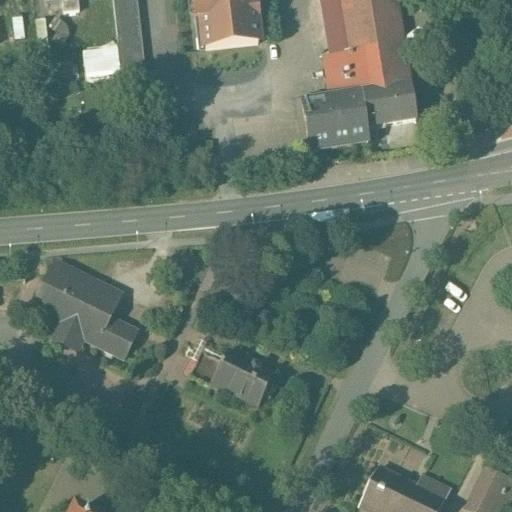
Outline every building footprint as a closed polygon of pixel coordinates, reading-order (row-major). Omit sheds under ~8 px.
[(43,0),(45,8),(62,6),(63,17),(79,15),(78,4),(77,0),(43,0)] [(136,0),(112,0),(121,80),(145,77),(136,0)] [(252,0),(197,0),(198,4),(192,4),(194,24),(201,23),(204,53),(258,47),(255,22),(256,22),(255,20),(254,20),(253,11),(254,11),(254,10),(252,0)] [(359,97),(364,132),(390,128),(416,123),(410,89),(408,89),(393,0),(342,0),(348,31),(335,33),(341,68),(353,65),(355,73),(339,76),(344,100),(359,97)] [(54,267),(30,316),(56,330),(52,341),(67,349),(72,338),(81,343),(123,364),(134,342),(107,329),(120,301),(54,267)] [(227,285),(217,306),(245,321),(256,299),(227,285)] [(72,338),(67,349),(76,353),(81,343),(72,338)] [(274,378),(227,355),(221,367),(202,357),(190,380),(224,396),(224,394),(258,410),(274,378)] [(511,454),(505,448),(498,456),(511,468),(511,454)] [(417,491),(378,472),(359,511),(360,511),(440,511),(444,504),(417,491)] [(511,484),(486,472),(466,511),(502,511),(511,492),(511,484)] [(417,491),(444,504),(449,494),(423,480),(417,491)]
